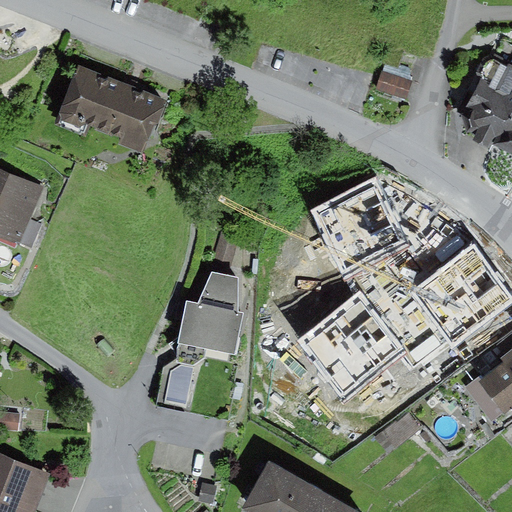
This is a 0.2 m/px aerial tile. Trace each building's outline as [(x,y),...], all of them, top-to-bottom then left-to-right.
[(509,69),(490,60),(462,117),(468,134),(478,131),(472,144),(489,152),(495,140),(491,147),(511,157),(511,67),(510,67),(509,69)] [(166,102),(78,67),(59,115),(62,123),(79,130),(87,126),(120,139),(117,146),(142,156),(155,122),(158,123),(166,102)] [(382,71),(376,91),(407,100),(413,81),(382,71)] [(43,188),(0,169),(0,238),(19,246),(20,244),(33,249),(43,225),(30,219),(43,188)] [(421,277),(452,237),(404,199),(372,239),(421,277)] [(421,277),(415,282),(432,296),(426,304),(452,325),(458,317),(468,324),(504,278),(452,237),(421,277)] [(198,306),(187,303),(178,345),(235,357),(243,315),(237,314),(238,280),(212,274),(198,306)] [(511,351),(465,388),(492,423),(511,407),(511,351)] [(20,415),(0,413),(0,417),(0,429),(18,431),(20,415)] [(34,511),(49,474),(0,455),(0,511),(34,511)] [(355,511),(269,464),(243,511),(355,511)] [(217,486),(202,483),(198,501),(213,504),(217,486)]
